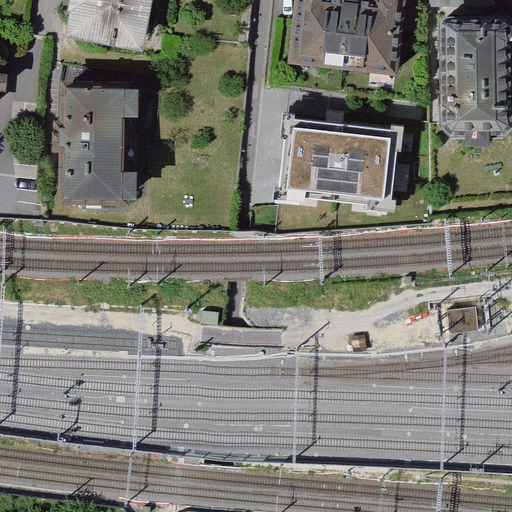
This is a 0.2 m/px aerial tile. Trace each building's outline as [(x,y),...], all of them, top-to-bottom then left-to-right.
[(151,0),(70,0),(67,20),(69,20),(64,47),(140,62),(151,0)] [(329,4),(329,0),(300,0),(294,60),(400,71),(407,2),(386,0),(377,0),(377,9),(329,4)] [(511,21),(450,22),(446,27),(446,128),(452,133),(511,134),(511,133),(511,21)] [(125,98),(66,96),(64,209),(122,211),(125,98)] [(401,130),(288,119),(281,198),(393,208),(401,130)] [(476,307),(447,310),(450,334),(479,331),(476,307)] [(365,335),(352,336),(353,352),(367,351),(365,335)]
